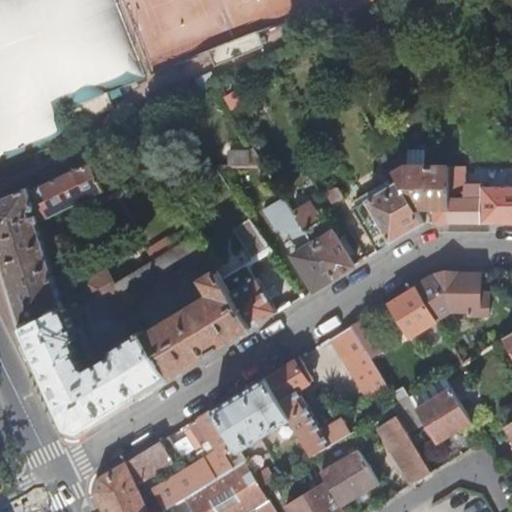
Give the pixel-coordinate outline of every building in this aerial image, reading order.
[(0,0),(0,145),(63,129),(54,96),(147,71),(144,60),(272,25),(303,0),(0,0)] [(228,153),(228,168),(267,166),(256,150),(251,152),(228,153)] [(392,166),(396,173),(408,167),(402,156),(390,162),(392,166)] [(30,188),(0,202),(0,247),(5,262),(25,328),(63,308),(64,307),(38,223),(122,181),(115,167),(97,176),(92,165),(84,166),(31,191),(30,188)] [(415,208),(396,173),(392,166),(386,165),(384,167),(394,186),(355,210),(380,251),(424,225),(415,208)] [(193,196),(176,167),(155,166),(178,204),(193,196)] [(449,193),(449,167),(408,167),(396,173),(415,208),(435,209),(436,225),(450,225),(449,199),(449,193)] [(467,192),(467,167),(449,167),(449,193),(467,192)] [(336,278),(296,213),(277,183),(270,187),(280,204),(267,211),(279,231),(292,233),(303,252),(296,256),(316,291),(336,278)] [(339,188),(328,194),(334,204),(343,199),(344,198),(339,188)] [(484,199),(449,199),(450,225),(511,224),(511,188),(484,188),(484,199)] [(334,204),(346,224),(356,219),(343,199),(334,204)] [(311,204),(296,213),(336,278),(355,266),(327,221),(323,223),(311,204)] [(274,251),(252,220),(236,229),(255,263),(274,251)] [(115,285),(129,307),(210,256),(197,234),(115,285)] [(206,306),(203,302),(146,336),(172,377),(254,327),(219,270),(214,263),(208,267),(213,275),(205,279),(215,296),(214,302),(206,306)] [(227,264),(219,270),(254,327),(280,312),(258,278),(256,279),(247,265),(233,273),(227,264)] [(104,265),(79,278),(85,296),(101,288),(113,282),(114,281),(104,265)] [(434,277),(417,287),(438,321),(453,312),(468,313),(469,316),(488,317),(489,300),(482,300),(482,274),(442,274),(434,277)] [(115,285),(113,282),(101,288),(124,327),(131,323),(136,330),(141,327),(129,307),(115,285)] [(391,303),(413,337),(438,321),(417,287),(391,303)] [(81,326),(74,329),(63,308),(25,328),(70,428),(83,431),(172,377),(146,336),(145,334),(115,352),(113,348),(92,361),(87,352),(86,347),(84,343),(86,336),(81,326)] [(366,318),(353,326),(367,348),(379,340),(366,318)] [(335,337),(372,397),(390,386),(367,348),(353,326),(335,337)] [(468,340),(454,348),(464,365),(478,356),(468,340)] [(315,456),(352,434),(345,423),(326,434),(300,392),(311,384),(301,367),(306,365),(301,358),(268,379),(293,420),(315,456)] [(241,452),(293,420),(268,379),(216,410),(241,452)] [(411,397),(419,411),(440,398),(432,384),(411,397)] [(474,423),(454,390),(440,398),(419,411),(411,397),(401,403),(394,408),(399,417),(410,433),(427,422),(440,443),(474,423)] [(380,428),(399,417),(394,408),(375,420),(380,428)] [(241,452),(216,410),(191,425),(210,457),(157,489),(169,510),(187,499),(247,462),(241,452)] [(410,433),(399,417),(380,428),(415,484),(434,473),(410,433)] [(104,478),(99,493),(107,511),(150,511),(138,484),(147,481),(175,463),(162,443),(104,478)] [(324,473),(344,506),(381,484),(360,450),(324,473)] [(250,511),(258,507),(270,500),(264,489),(257,477),(247,462),(187,499),(194,511),(192,511),(250,511)] [(264,489),(275,482),(268,470),(257,477),(264,489)] [(287,506),(291,511),(343,511),(344,511),(326,483),(287,506)] [(270,500),(258,507),(260,511),(279,511),(271,499),(270,500)]
